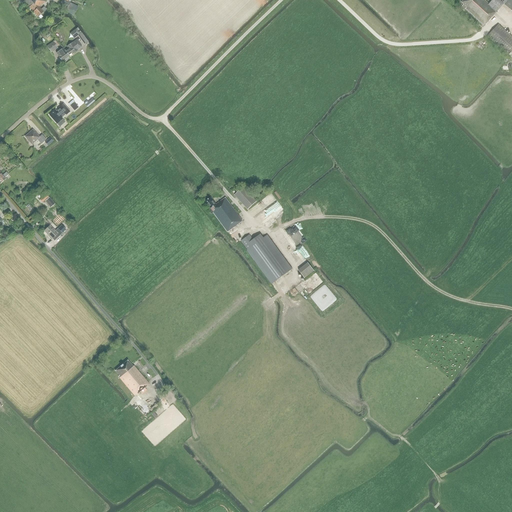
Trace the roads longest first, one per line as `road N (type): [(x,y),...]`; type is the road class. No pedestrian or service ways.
road 1 (unclassified): [(0,139),(56,90),(88,76),(158,119),(281,0)]
road 2 (track): [(274,231),(309,217),(357,219),(450,296),(511,309)]
road 3 (track): [(252,221),(274,231),(296,261),(282,288),(284,333),(333,392),(366,403)]
road 4 (unclassified): [(0,193),(151,366),(151,380)]
